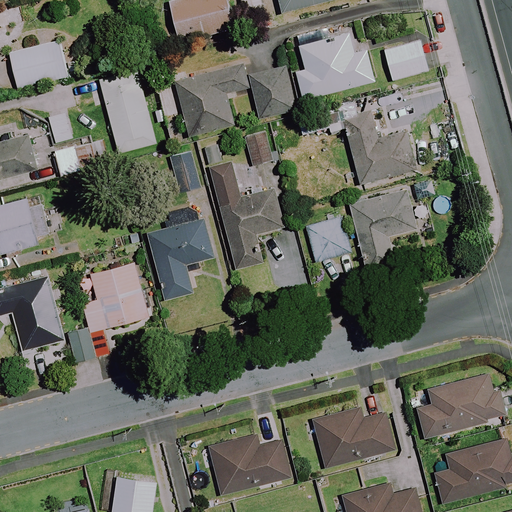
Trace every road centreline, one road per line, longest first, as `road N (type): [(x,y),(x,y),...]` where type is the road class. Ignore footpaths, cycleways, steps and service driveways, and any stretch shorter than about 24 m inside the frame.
road 1 (residential): [(0,434),(511,301)]
road 2 (residential): [(511,188),(460,0)]
